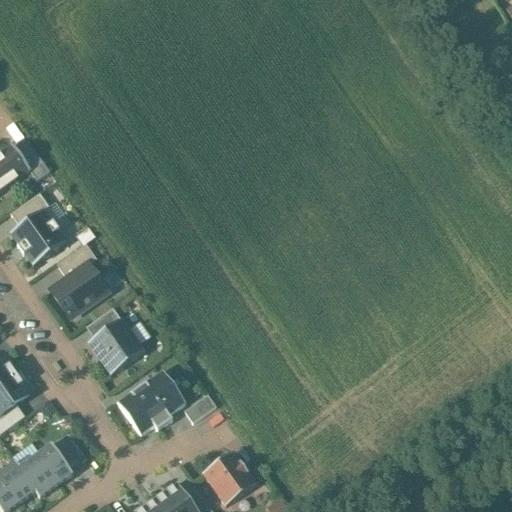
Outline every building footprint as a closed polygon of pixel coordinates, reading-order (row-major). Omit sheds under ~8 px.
[(0,201),(33,178),(14,151),(0,160),(0,201)] [(39,198),(10,218),(19,231),(42,214),(43,215),(49,211),(39,198)] [(19,231),(9,238),(18,250),(17,251),(23,259),(24,258),(33,271),(66,247),(57,235),(59,234),(52,226),(51,226),(43,215),(42,214),(19,231)] [(88,232),(75,241),(82,250),(86,248),(95,241),(88,232)] [(82,250),(56,269),(66,283),(88,268),(88,269),(96,264),(86,248),(82,250)] [(66,283),(50,295),(70,323),(107,296),(88,269),(88,268),(66,283)] [(112,312),(86,332),(94,343),(121,324),(112,312)] [(94,343),(87,348),(110,380),(145,356),(121,323),(94,343)] [(0,359),(0,418),(29,397),(2,358),(0,359)] [(162,375),(117,407),(140,440),(154,431),(157,435),(172,424),(169,420),(185,408),(162,375)] [(207,399),(184,416),(193,427),(216,411),(207,399)] [(17,411),(0,423),(0,438),(24,421),(17,411)] [(52,450),(21,473),(36,494),(41,501),(73,478),(52,450)] [(233,456),(202,478),(225,511),(256,489),(233,456)] [(0,511),(11,511),(36,494),(21,473),(15,465),(0,476),(0,511)] [(176,486),(154,502),(160,511),(195,511),(184,496),(176,486)] [(209,511),(193,490),(184,496),(195,511),(209,511)] [(160,511),(154,502),(140,511),(160,511)]
